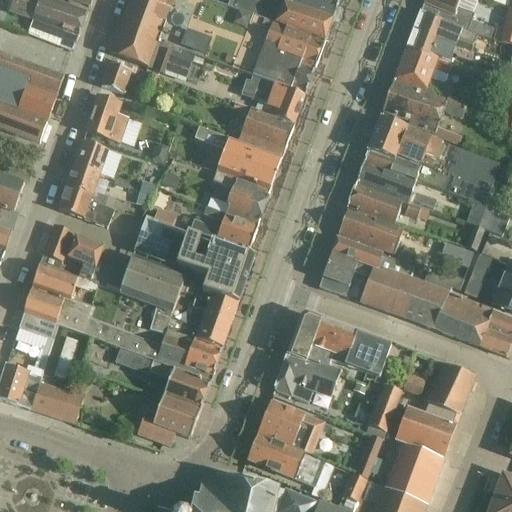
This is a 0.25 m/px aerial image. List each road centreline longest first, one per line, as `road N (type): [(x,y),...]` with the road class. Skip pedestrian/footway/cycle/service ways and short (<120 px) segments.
road 1 (residential): [(0,320),(112,0)]
road 2 (tertiary): [(270,291),(379,0)]
road 3 (tertiary): [(135,476),(178,477),(207,459),(270,291)]
road 4 (residential): [(510,376),(270,291)]
road 5 (residential): [(453,511),(510,376)]
road 6 (residential): [(135,476),(105,457),(0,424)]
